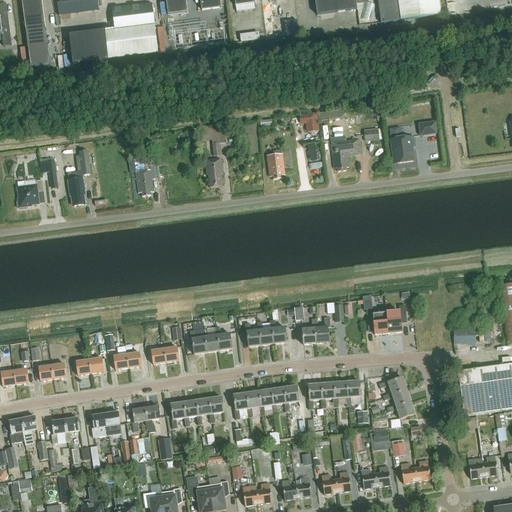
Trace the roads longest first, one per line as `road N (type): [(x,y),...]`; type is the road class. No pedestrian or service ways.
road 1 (unclassified): [(0,235),(511,166)]
road 2 (residential): [(0,412),(285,368),(414,359)]
road 3 (residential): [(452,500),(431,373),(414,359)]
